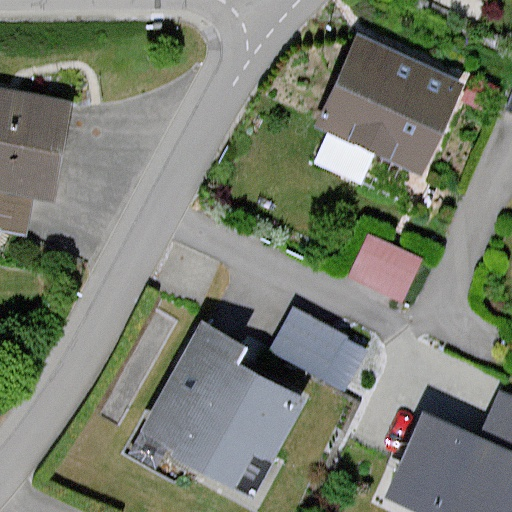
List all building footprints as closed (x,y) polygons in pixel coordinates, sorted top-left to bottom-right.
[(403,165),(439,76),(337,34),(301,124),(403,165)] [(0,193),(29,198),(44,97),(0,90),(0,193)] [(511,251),(511,208),(500,248),(511,251)] [(370,223),(351,268),(408,293),(427,248),(370,223)] [(333,394),(355,351),(283,314),(261,357),(333,394)] [(254,463),(286,395),(214,361),(223,342),(173,319),(121,429),(158,446),(153,456),(215,486),(231,452),(254,463)] [(511,403),(476,388),(456,431),(402,407),(362,497),(395,511),(497,511),(511,480),(511,403)]
